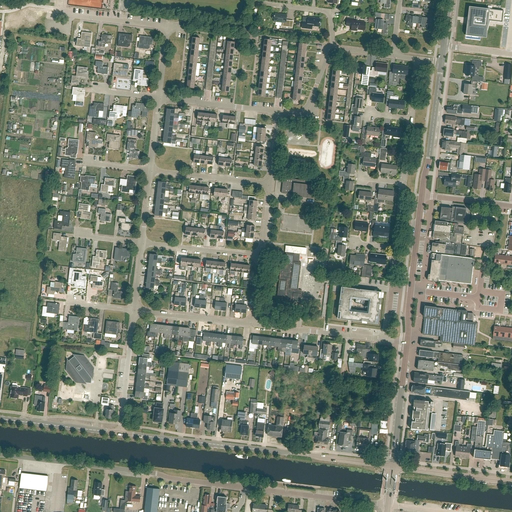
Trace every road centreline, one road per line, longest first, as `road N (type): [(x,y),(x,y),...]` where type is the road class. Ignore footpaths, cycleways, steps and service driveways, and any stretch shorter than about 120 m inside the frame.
road 1 (unclassified): [(387,505),(0,454)]
road 2 (tertiary): [(392,466),(119,432)]
road 3 (residential): [(159,98),(167,26),(54,8)]
road 4 (tertiary): [(407,341),(421,195)]
road 5 (tertiary): [(421,195),(441,62)]
road 6 (residential): [(385,339),(253,325)]
road 7 (tertiary): [(392,466),(407,341)]
road 8 (residential): [(119,432),(134,311)]
road 9 (tertiary): [(511,481),(392,466)]
